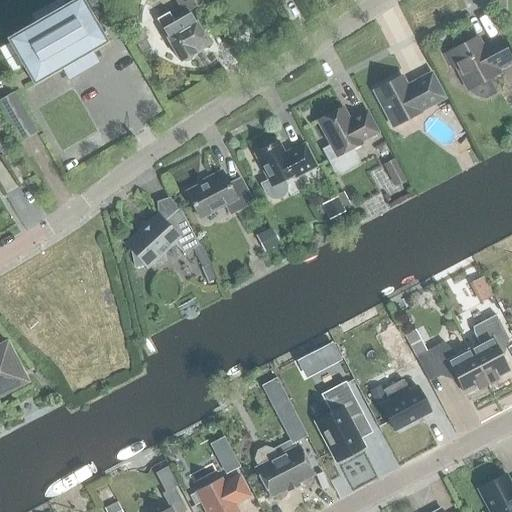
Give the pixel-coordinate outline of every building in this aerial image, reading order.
[(73,0),(50,13),(76,58),(83,54),(90,50),(105,41),(81,0),(73,0)] [(208,44),(189,10),(206,0),(176,0),(186,16),(174,22),(168,12),(156,19),(161,29),(161,30),(178,61),(208,44)] [(61,66),(76,58),(50,13),(7,38),(32,83),(61,66)] [(134,47),(147,39),(140,26),(127,34),(134,47)] [(481,48),(476,37),(444,54),(452,69),(456,67),(468,89),(470,88),(473,95),(484,99),(495,93),(488,79),(500,72),(499,70),(511,63),(511,62),(499,39),(481,48)] [(61,66),(67,78),(97,61),(90,50),(83,54),(76,58),(61,66)] [(442,98),(430,75),(406,88),(400,77),(374,91),(393,126),(419,113),(418,111),(442,98)] [(0,111),(18,143),(36,133),(13,92),(0,99),(0,111)] [(350,124),(341,108),(317,120),(330,145),(321,150),(333,173),(341,175),(357,167),(359,159),(353,148),(360,144),(359,142),(377,133),(366,111),(354,118),(355,121),(350,124)] [(284,155),(279,145),(277,142),(254,154),(268,181),(261,184),(267,195),(272,199),(278,199),(283,196),(286,191),(287,186),(284,181),(293,176),(295,179),(316,167),(304,144),(291,151),(291,152),(284,155)] [(394,187),(406,181),(394,159),(382,165),(394,187)] [(227,185),(221,171),(204,180),(205,182),(185,192),(199,219),(224,206),(229,215),(253,203),(240,178),(227,185)] [(343,208),(350,205),(343,192),(337,195),(343,208)] [(329,221),(343,214),(335,198),(321,205),(329,221)] [(197,244),(180,212),(166,225),(157,215),(125,244),(131,252),(135,267),(144,265),(146,268),(151,263),(164,261),(162,253),(173,243),(185,256),(192,249),(197,244)] [(263,253),(280,244),(271,228),(255,237),(263,253)] [(201,268),(210,263),(199,243),(197,244),(192,249),(201,268)] [(478,303),(493,295),(483,277),(468,284),(478,303)] [(469,350),(487,385),(497,379),(496,378),(508,372),(495,347),(508,340),(495,316),(477,325),(481,343),(469,350)] [(379,339),(391,361),(396,371),(403,367),(414,361),(409,351),(397,329),(379,339)] [(411,350),(422,344),(414,331),(404,336),(411,350)] [(487,385),(469,350),(456,356),(443,343),(426,352),(439,377),(451,370),(464,395),(476,388),(477,390),(487,385)] [(0,347),(0,386),(5,384),(8,389),(24,381),(5,345),(0,347)] [(331,350),(316,358),(322,370),(337,362),(331,350)] [(388,401),(380,405),(394,432),(430,413),(415,386),(407,391),(402,380),(382,391),(388,401)] [(330,414),(314,422),(335,462),(363,448),(350,420),(362,414),(345,382),(320,395),(330,414)] [(300,429),(302,428),(294,412),(280,419),(288,435),(290,434),(300,429)] [(295,442),(304,438),(300,429),(290,434),(295,442)] [(312,475),(298,447),(276,458),(272,451),(264,448),(258,452),(255,460),(259,467),(255,469),(270,497),(312,475)] [(238,466),(233,455),(220,461),(226,472),(238,466)] [(511,511),(511,480),(511,482),(506,473),(475,489),(487,511),(511,511)] [(250,497),(239,475),(222,484),(220,480),(196,492),(206,511),(236,511),(231,502),(237,499),(239,502),(250,497)] [(120,511),(106,485),(89,494),(98,511),(120,511)] [(182,511),(186,510),(174,487),(161,494),(169,509),(162,511),(182,511)] [(190,496),(194,505),(201,502),(196,493),(190,496)]
